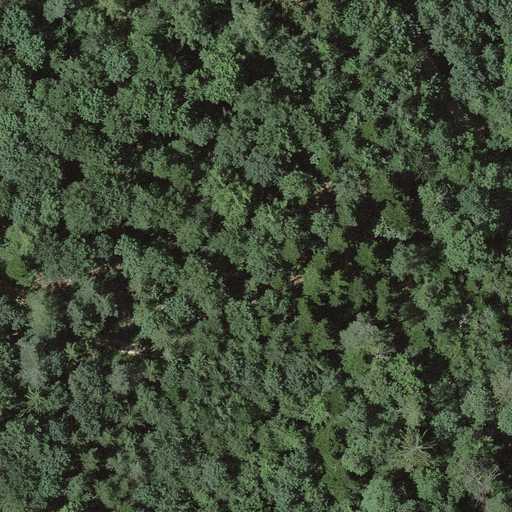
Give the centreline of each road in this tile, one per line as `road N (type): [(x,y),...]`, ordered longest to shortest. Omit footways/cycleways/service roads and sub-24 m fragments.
road 1 (track): [(441,98),(409,267),(366,348),(332,369),(122,343),(0,287)]
road 2 (track): [(511,205),(441,98)]
